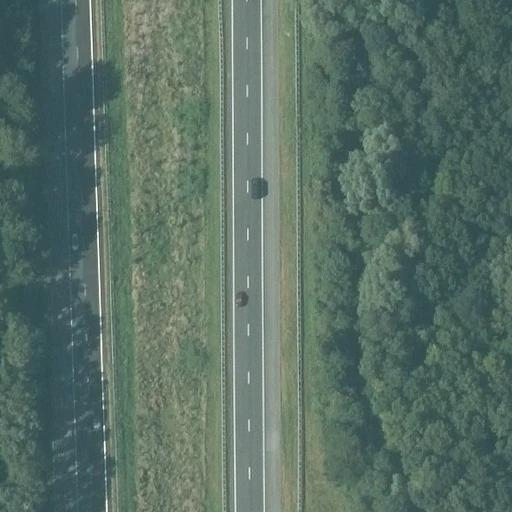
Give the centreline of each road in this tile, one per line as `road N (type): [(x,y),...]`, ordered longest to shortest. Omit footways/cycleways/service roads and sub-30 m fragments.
road 1 (motorway): [(73,0),(87,511)]
road 2 (motorway): [(248,511),(244,0)]
